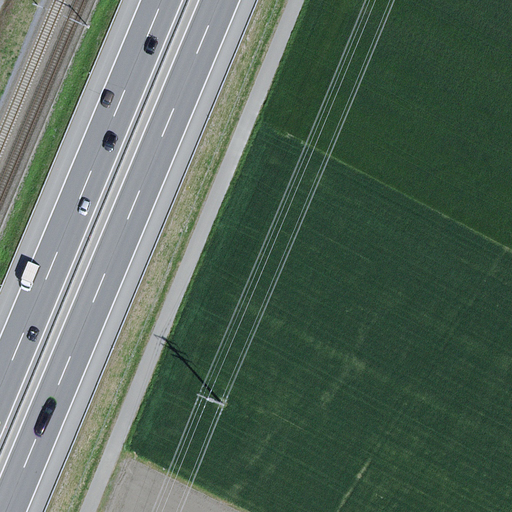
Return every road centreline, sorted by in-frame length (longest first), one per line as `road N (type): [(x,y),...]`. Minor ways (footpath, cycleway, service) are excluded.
road 1 (motorway): [(6,511),(219,0)]
road 2 (track): [(297,0),(88,511)]
road 3 (motorway): [(162,0),(0,388)]
